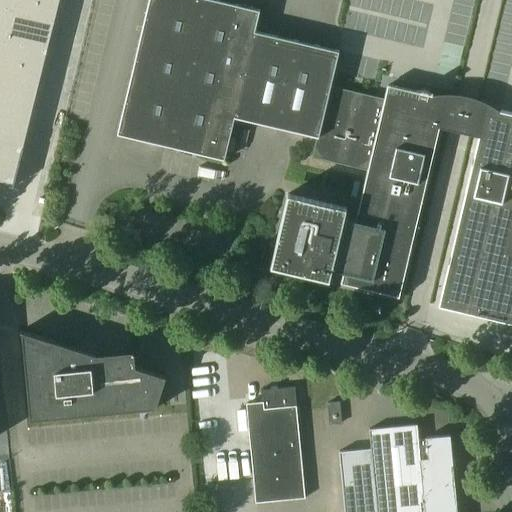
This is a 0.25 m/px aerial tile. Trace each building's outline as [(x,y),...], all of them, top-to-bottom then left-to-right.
[(0,0),(0,179),(18,184),(63,0),(0,0)] [(402,283),(433,155),(472,165),(474,158),(434,148),(439,128),(479,137),(486,108),(500,111),(497,109),(493,106),(490,104),(486,102),(482,101),(477,98),(471,97),(465,95),(459,94),(453,94),(449,93),(444,93),(440,94),(435,94),(431,95),(417,92),(414,106),(331,86),(339,51),(260,32),(255,31),(260,10),(246,7),(219,0),(217,0),(148,0),(117,134),(221,159),(225,160),(235,118),(241,120),(295,133),(316,138),(312,158),(367,171),(359,204),(355,222),(343,219),(346,209),(287,195),(270,267),(328,281),(331,271),(343,274),(340,284),(384,294),(399,298),(402,283)] [(511,113),(500,111),(486,108),(479,137),(474,158),(472,165),(439,306),(511,323),(511,113)] [(30,421),(157,409),(157,406),(166,377),(135,367),(134,351),(96,355),(20,331),(30,421)] [(246,403),(246,405),(256,503),(306,498),(295,386),(260,390),(262,402),(246,403)] [(342,423),(339,402),(327,403),(329,425),(342,423)] [(457,511),(455,484),(450,436),(426,438),(426,440),(418,440),(417,425),(368,429),(370,449),(338,452),(344,511),(457,511)]
